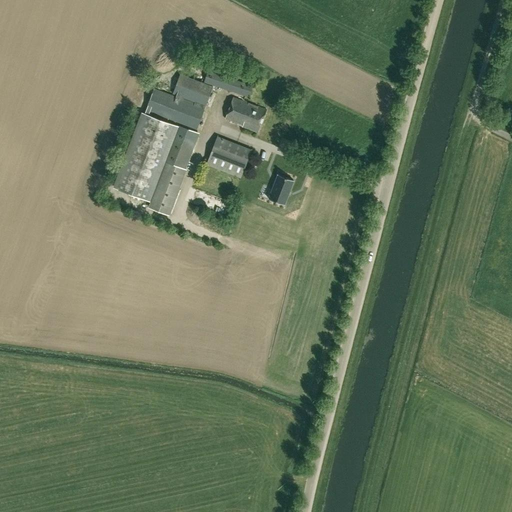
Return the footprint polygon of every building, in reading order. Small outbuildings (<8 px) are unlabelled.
[(198,59),(198,67),(209,68),(209,60),(198,59)] [(177,85),(211,97),(216,84),(181,72),(177,85)] [(262,102),(217,84),(204,117),(249,135),(262,102)] [(240,177),(247,160),(251,150),(217,137),(206,164),(240,177)] [(173,146),(154,206),(175,212),(192,158),(180,154),(182,149),(173,146)] [(268,199),(284,204),(293,180),(278,174),(268,199)] [(201,201),(212,207),(216,198),(206,192),(201,201)]
